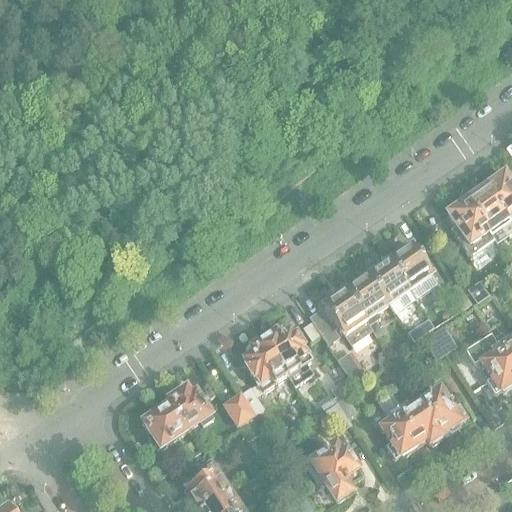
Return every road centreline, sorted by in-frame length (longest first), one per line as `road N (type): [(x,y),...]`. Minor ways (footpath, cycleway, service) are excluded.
road 1 (unknown): [(0,370),(48,355),(157,274),(240,229),(330,157),(472,21),(511,7)]
road 2 (residential): [(511,115),(83,411)]
